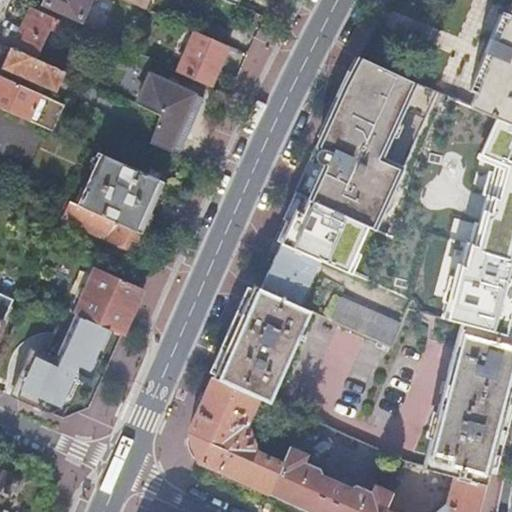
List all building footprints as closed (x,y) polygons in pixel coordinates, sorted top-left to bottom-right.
[(83,21),(92,0),(48,0),(47,4),(83,21)] [(433,47),(511,79),(511,0),(445,0),(412,80),(417,83),(433,47)] [(33,8),(15,49),(38,60),(51,31),(56,19),(33,8)] [(178,74),(212,89),(230,48),(196,33),(178,74)] [(493,115),(511,122),(511,79),(433,47),(417,83),(450,97),(479,112),(493,115)] [(38,60),(15,49),(6,67),(57,90),(65,72),(38,60)] [(412,80),(360,58),(353,75),(350,82),(347,82),(338,102),(318,148),(317,151),(311,165),(306,176),(305,176),(304,179),(307,180),(302,191),(301,190),(298,192),(298,193),(334,210),(356,220),(417,83),(412,80)] [(0,108),(29,122),(41,94),(2,76),(0,81),(0,108)] [(151,77),(139,106),(163,116),(152,144),(161,148),(171,153),(178,137),(187,141),(197,118),(188,114),(196,97),(151,77)] [(165,184),(149,176),(29,122),(0,108),(0,171),(9,175),(72,203),(128,228),(143,235),(165,184)] [(511,124),(479,112),(411,309),(476,326),(511,336),(511,124)] [(290,212),(277,240),(284,243),(318,259),(331,228),(327,226),(334,210),(298,193),(290,212)] [(72,203),(64,221),(139,255),(147,237),(143,235),(128,228),(72,203)] [(51,249),(63,254),(66,246),(55,240),(51,249)] [(302,307),(322,261),(318,259),(284,243),(263,290),(302,307)] [(145,291),(151,279),(127,268),(122,280),(145,291)] [(138,307),(145,291),(122,280),(99,270),(78,316),(125,337),(138,307)] [(249,303),(216,378),(261,398),(307,419),(408,464),(457,477),(488,485),(511,392),(511,336),(476,326),(411,309),(403,325),(393,348),(334,321),(302,307),(263,290),(256,287),(249,303)] [(0,336),(15,303),(0,295),(0,336)] [(344,299),(334,321),(393,348),(403,325),(344,299)] [(48,386),(75,327),(40,311),(14,370),(48,386)] [(261,398),(216,378),(202,409),(192,433),(201,462),(273,495),(287,465),(260,453),(250,425),(261,398)] [(311,455),(294,448),(287,465),(273,495),(311,511),(386,511),(387,510),(395,494),(378,486),(375,494),(359,486),(353,488),(324,475),(322,470),(307,463),(311,455)] [(10,511),(8,510),(22,479),(0,469),(0,511),(10,511)] [(481,511),(488,485),(457,477),(449,507),(442,511),(391,511),(387,510),(386,511),(481,511)]
